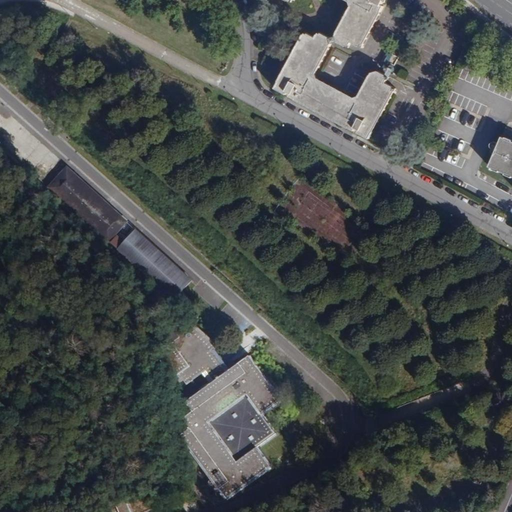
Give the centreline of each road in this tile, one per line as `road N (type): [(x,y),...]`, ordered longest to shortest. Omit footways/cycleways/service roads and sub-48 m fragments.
road 1 (unclassified): [(511,235),(247,95)]
road 2 (unclassified): [(247,95),(60,0)]
